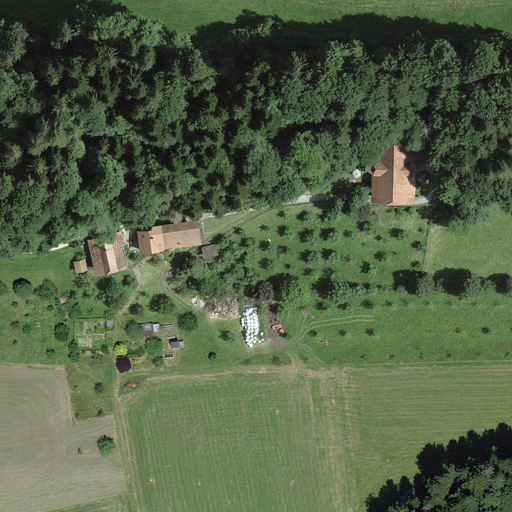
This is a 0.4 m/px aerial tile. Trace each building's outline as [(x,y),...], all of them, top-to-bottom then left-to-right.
[(417,148),(411,144),(386,144),(386,148),(381,148),(366,168),(376,172),(379,172),(379,198),(407,198),(407,164),(413,164),(413,162),(444,163),(444,150),(417,148)] [(141,230),(143,248),(163,246),(161,230),(161,227),(141,230)] [(161,230),(163,246),(171,245),(171,243),(198,240),(197,227),(161,230)] [(124,244),(121,232),(92,239),(99,269),(115,265),(116,268),(121,266),(120,264),(124,263),(124,261),(125,260),(123,255),(122,256),(120,244),(124,244)] [(205,257),(217,253),(215,246),(203,249),(205,257)] [(75,262),(77,271),(86,269),(84,260),(75,262)]
